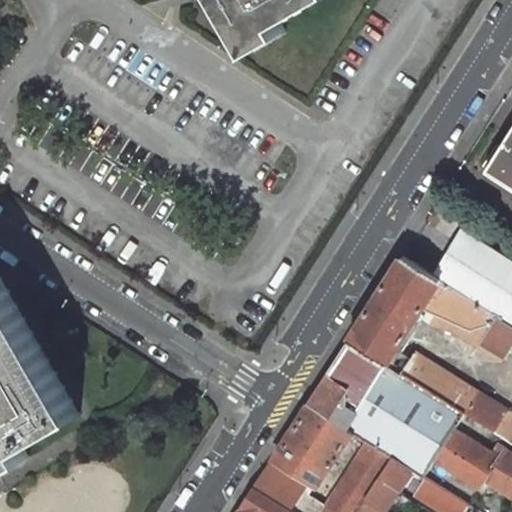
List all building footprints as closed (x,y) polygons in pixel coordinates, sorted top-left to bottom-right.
[(225,0),(254,50),(287,31),(281,21),(317,0),(225,0)] [(511,132),(489,169),(511,183),(511,132)] [(511,260),(463,230),(436,276),(441,279),(511,324),(511,260)] [(436,276),(404,256),(351,340),(388,363),(419,315),(441,279),(436,276)] [(0,473),(30,456),(25,446),(81,413),(2,276),(0,276),(0,473)] [(511,345),(511,324),(441,279),(419,315),(433,324),(454,331),(502,361),(511,345)] [(311,403),(354,430),(370,441),(394,456),(414,469),(425,476),(436,459),(456,428),(460,420),(465,413),(402,372),(388,363),(351,340),(311,403)] [(508,411),(415,352),(402,372),(465,413),(492,430),(495,432),(508,411)] [(354,430),(311,403),(275,458),(319,485),(354,430)] [(511,412),(508,411),(495,432),(511,442),(511,412)] [(492,430),(465,413),(460,420),(488,438),(492,430)] [(500,457),(456,428),(436,459),(481,489),(488,479),(511,494),(511,454),(505,449),(500,457)] [(394,456),(370,441),(328,506),(324,511),(358,511),(381,477),(394,456)] [(414,469),(394,456),(381,477),(400,490),(414,469)] [(313,489),(272,463),(256,487),(295,511),(324,511),(328,506),(309,493),(313,489)] [(386,511),(400,490),(381,477),(358,511),(386,511)] [(465,511),(470,504),(427,478),(418,492),(450,511),(465,511)] [(295,511),(256,487),(244,506),(253,511),(295,511)]
